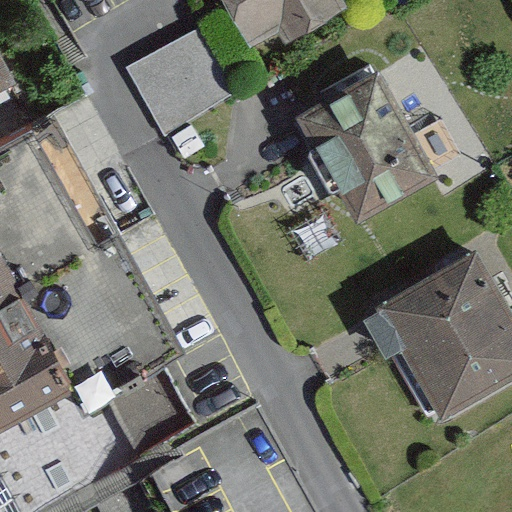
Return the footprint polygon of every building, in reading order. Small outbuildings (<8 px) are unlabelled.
[(230,0),(241,20),(279,0),(284,0),(292,15),(320,0),(230,0)] [(135,54),(172,123),(248,82),(210,13),(135,54)] [(0,52),(0,91),(16,82),(0,52)] [(388,76),(301,122),(357,229),(445,183),(388,76)] [(0,511),(45,511),(197,426),(55,122),(0,149),(0,511)] [(511,306),(491,263),(382,316),(438,430),(511,394),(511,306)]
